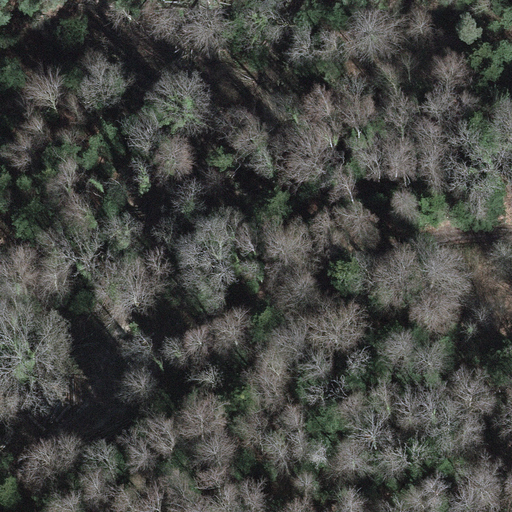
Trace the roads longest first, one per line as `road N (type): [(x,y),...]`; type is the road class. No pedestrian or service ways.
road 1 (track): [(0,493),(86,417),(249,309),(387,246),(437,233),(511,231)]
road 2 (track): [(205,0),(196,158),(86,417)]
